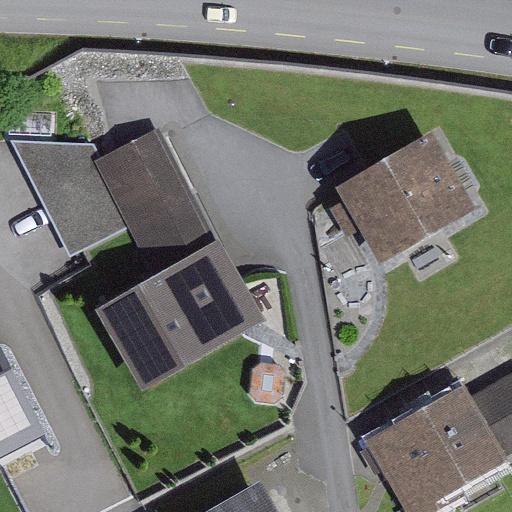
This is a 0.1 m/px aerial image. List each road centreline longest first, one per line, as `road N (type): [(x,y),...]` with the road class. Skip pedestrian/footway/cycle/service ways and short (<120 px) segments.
road 1 (secondary): [(107,0),(241,4),(511,34)]
road 2 (residential): [(344,511),(293,198)]
